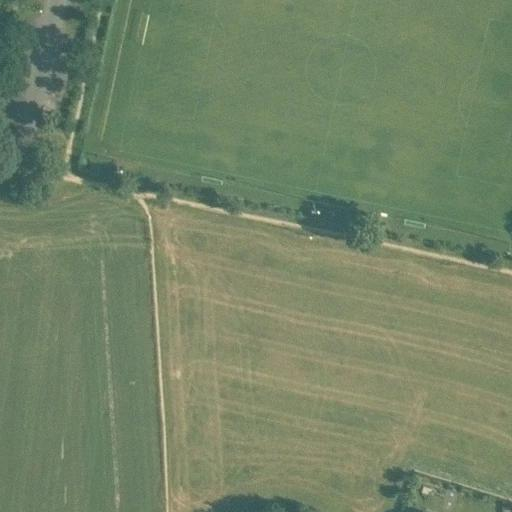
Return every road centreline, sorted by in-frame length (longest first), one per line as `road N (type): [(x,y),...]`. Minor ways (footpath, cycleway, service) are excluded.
road 1 (unclassified): [(0,172),(27,137),(56,0)]
road 2 (residential): [(0,344),(6,342),(18,511)]
